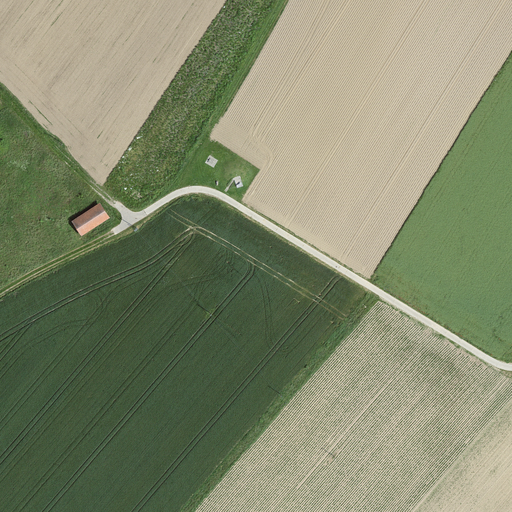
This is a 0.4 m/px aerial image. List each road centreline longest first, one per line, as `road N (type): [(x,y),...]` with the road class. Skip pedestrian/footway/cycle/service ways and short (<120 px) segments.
road 1 (track): [(115,230),(178,191),(226,197),(511,367)]
road 2 (track): [(131,220),(0,89)]
road 3 (track): [(115,230),(0,295)]
